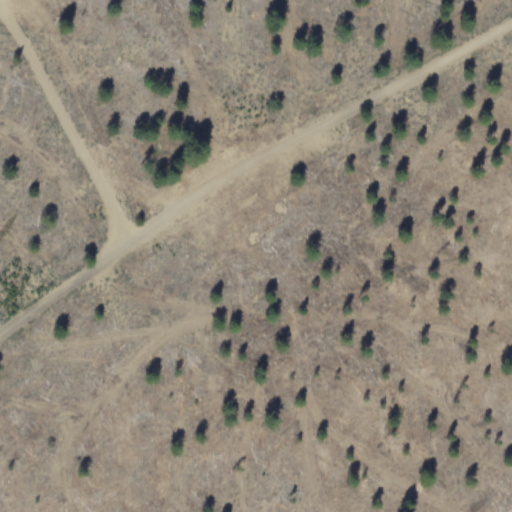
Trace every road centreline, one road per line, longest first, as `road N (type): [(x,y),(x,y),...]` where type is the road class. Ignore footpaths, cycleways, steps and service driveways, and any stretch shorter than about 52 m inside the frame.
road 1 (track): [(0,341),(134,242),(511,29)]
road 2 (track): [(0,5),(134,242)]
